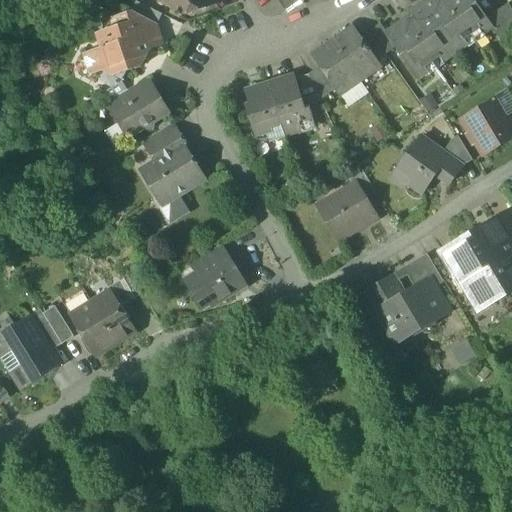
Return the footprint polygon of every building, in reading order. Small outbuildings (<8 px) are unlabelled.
[(167,6),(186,16),(218,4),(216,0),(158,0),(162,8),(167,6)] [(275,0),(285,12),(302,0),(275,0)] [(434,0),(428,0),(421,6),(455,55),(492,29),(493,29),(487,20),(472,0),(435,0),(434,0)] [(139,5),(133,16),(157,28),(162,17),(139,5)] [(492,29),(499,41),(511,31),(511,11),(508,5),(487,20),(493,29),(492,29)] [(418,81),(455,55),(421,6),(408,15),(410,18),(386,35),(385,35),(395,50),(418,81)] [(104,72),(123,82),(128,73),(141,69),(147,56),(150,51),(163,47),(161,42),(157,28),(133,16),(131,15),(112,21),(115,30),(97,36),(102,50),(83,57),(90,77),(104,72)] [(380,26),(369,34),(386,56),(395,50),(385,35),(386,35),(380,26)] [(353,31),(333,45),(360,82),(379,68),(376,63),(360,40),(353,31)] [(376,63),(386,56),(369,34),(360,40),(376,63)] [(340,96),(360,82),(333,45),(314,58),(320,68),(336,91),(340,96)] [(309,76),(309,78),(320,101),(321,102),(336,91),(320,68),(309,76)] [(280,81),(268,85),(285,139),(302,134),(299,126),(313,121),(309,107),(308,105),(307,101),(303,102),(296,82),(295,78),(280,82),(280,81)] [(308,105),(320,101),(309,78),(296,82),(303,102),(307,101),(308,105)] [(270,144),(285,139),(268,85),(262,87),(263,88),(246,93),(250,107),(246,108),(256,139),(267,136),(270,144)] [(118,109),(120,112),(145,96),(139,86),(108,105),(109,106),(118,109)] [(120,125),(129,139),(142,131),(153,133),(155,122),(168,115),(154,91),(145,96),(120,112),(123,117),(120,125)] [(463,122),(483,156),(511,138),(511,128),(496,102),(490,106),(485,105),(481,108),(480,112),(463,122)] [(156,154),(161,161),(177,152),(177,153),(181,151),(183,152),(186,150),(186,147),(173,126),(166,130),(144,144),(142,145),(150,158),(156,154)] [(443,155),(462,168),(473,162),(458,138),(453,141),(443,155)] [(409,186),(422,195),(435,177),(449,187),(462,168),(443,155),(422,139),(398,172),(412,182),(409,186)] [(159,200),(170,203),(204,182),(191,160),(180,157),(177,153),(177,152),(161,161),(142,173),(159,200)] [(357,187),(365,201),(375,195),(363,174),(352,181),(356,187),(357,187)] [(322,207),(342,240),(376,219),(365,201),(357,187),(356,187),(322,207)] [(511,213),(501,220),(511,238),(511,213)] [(472,293),(481,308),(498,297),(499,298),(511,289),(511,238),(501,220),(490,226),(491,228),(443,257),(454,276),(460,273),(472,293)] [(192,265),(198,275),(227,257),(221,247),(192,265)] [(198,275),(196,276),(201,285),(191,291),(204,311),(211,306),(213,308),(246,288),(227,257),(198,275)] [(416,289),(415,292),(430,284),(433,290),(444,284),(429,259),(406,273),(416,289)] [(186,282),(191,291),(201,285),(196,276),(186,282)] [(387,315),(402,341),(423,329),(430,331),(437,327),(438,320),(447,314),(433,290),(430,284),(415,292),(410,295),(407,295),(397,278),(387,284),(382,284),(382,287),(366,296),(380,319),(387,315)] [(115,289),(126,308),(143,298),(142,296),(132,280),(115,289)] [(110,292),(92,304),(117,345),(135,333),(110,292)] [(96,358),(117,345),(92,304),(71,317),(96,358)] [(43,315),(62,346),(74,339),(55,308),(43,315)] [(58,364),(60,368),(71,362),(40,311),(29,318),(32,322),(58,364)] [(14,372),(23,386),(58,364),(32,322),(0,341),(0,349),(5,357),(2,360),(11,374),(14,372)] [(0,383),(0,404),(9,399),(0,383)]
